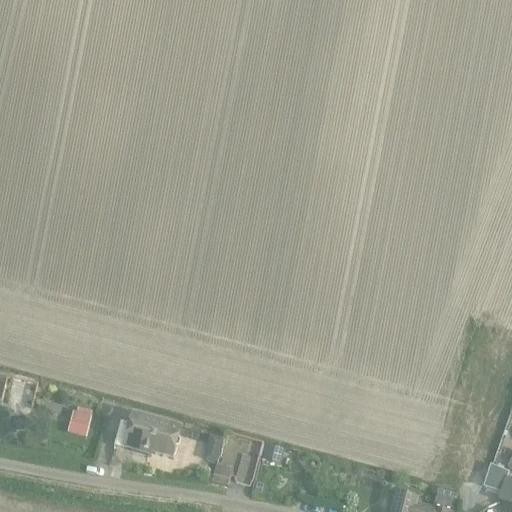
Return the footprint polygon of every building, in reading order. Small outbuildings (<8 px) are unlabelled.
[(15,378),(7,407),(32,413),(39,384),(15,378)] [(85,439),(91,418),(92,414),(78,410),(77,414),(73,413),(67,434),(85,439)] [(172,459),(180,430),(133,417),(124,449),(151,456),(151,454),(172,459)] [(266,446),(263,459),(281,463),(284,450),(266,446)] [(214,472),(211,483),(227,487),(230,476),(214,472)] [(511,480),(506,479),(499,501),(511,505),(511,480)] [(257,483),(255,491),(259,492),(265,494),(268,486),(257,483)] [(438,492),(436,500),(433,510),(415,505),(417,500),(396,495),(391,511),(449,511),(454,496),(449,496),(438,492)]
